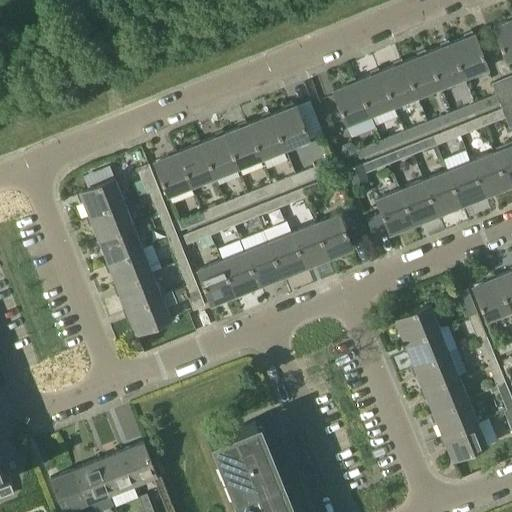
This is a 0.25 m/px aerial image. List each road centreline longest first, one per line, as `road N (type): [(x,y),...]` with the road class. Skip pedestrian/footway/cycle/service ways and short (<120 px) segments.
road 1 (residential): [(29,165),(446,0)]
road 2 (residential): [(29,165),(114,385)]
road 3 (residential): [(432,506),(347,295)]
road 4 (residential): [(339,511),(263,328)]
road 5 (residential): [(511,226),(347,295)]
road 6 (residential): [(263,328),(114,385)]
road 7 (residential): [(114,385),(59,408),(29,408),(0,355)]
road 8 (track): [(127,126),(70,0)]
